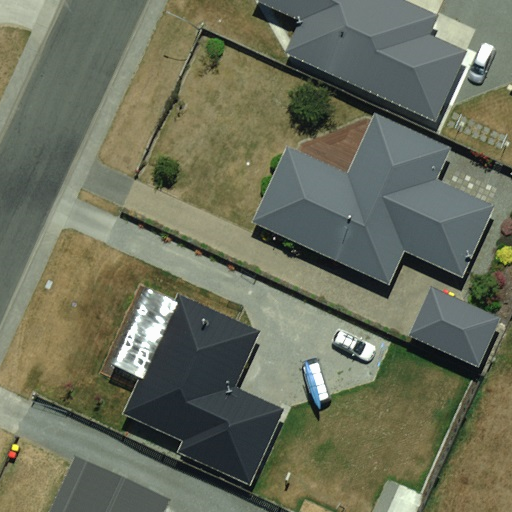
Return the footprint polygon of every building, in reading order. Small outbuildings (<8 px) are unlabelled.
[(250,0),(251,1),(299,23),(285,53),(434,121),(466,52),(429,35),(437,17),(399,0),(250,0)] [(287,145),(251,223),(388,285),(404,251),(463,278),(496,206),(436,178),(449,148),(375,114),(348,173),(287,145)] [(480,366),(501,317),(431,287),(410,336),(480,366)] [(176,293),(121,413),(182,441),(177,453),(248,485),(283,409),(234,387),(260,331),(176,293)] [(163,511),(169,500),(74,457),(49,511),(163,511)]
